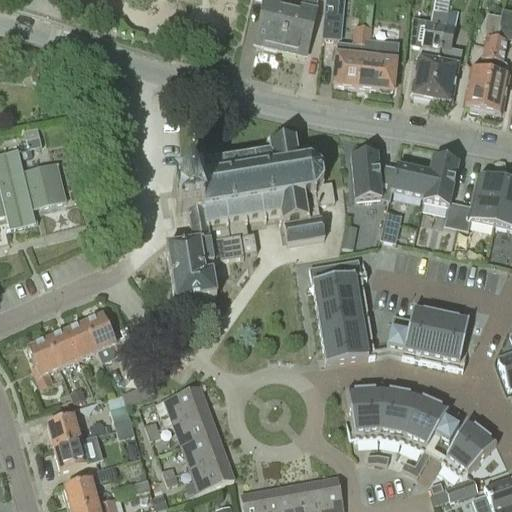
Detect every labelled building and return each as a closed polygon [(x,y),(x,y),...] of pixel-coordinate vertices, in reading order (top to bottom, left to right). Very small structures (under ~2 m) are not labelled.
[(317,0),(305,0),(303,11),(301,17),(290,14),(281,54),(305,60),(318,0),(317,0)] [(326,0),(325,16),(322,42),(345,45),(349,0),(326,0)] [(255,48),(281,54),(290,14),(278,12),(280,6),(267,3),(266,3),(265,4),(255,48)] [(412,50),(421,51),(411,101),(431,105),(445,30),(446,30),(449,16),(434,14),(431,28),(413,24),(412,50)] [(458,18),(449,16),(446,30),(445,30),(431,105),(450,108),(457,70),(447,68),(450,56),(451,56),(458,18)] [(501,16),(500,20),(488,18),(486,25),(486,31),(487,41),(480,75),(472,73),(464,111),(482,115),(496,47),(503,17),(501,16)] [(502,68),(507,46),(511,44),(511,18),(503,17),(496,47),(482,115),(501,119),(509,80),(508,80),(508,77),(505,68),(502,68)] [(361,49),(355,97),(363,98),(364,94),(379,96),(381,98),(387,99),(390,97),(392,97),(396,65),(364,61),(365,50),(368,50),(370,33),(355,31),(353,49),(356,49),(361,49)] [(338,47),(337,58),(333,91),(347,92),(346,96),(355,97),(361,49),(356,49),(353,49),(338,47)] [(27,155),(40,152),(36,134),(23,136),(27,155)] [(247,240),(245,230),(247,229),(246,225),(263,222),(263,227),(266,226),(265,222),(280,220),(281,227),(279,230),(281,231),(283,228),(284,228),(287,249),(324,243),(321,224),(319,224),(317,210),(334,207),(331,188),(324,189),(323,187),(322,186),(320,175),(322,175),(321,173),(319,174),(310,168),(310,166),(308,166),(307,167),(298,168),(295,147),(298,143),(296,142),(293,146),(270,149),(266,147),(265,148),(268,151),(269,158),(255,160),(254,156),(252,156),(252,161),(236,163),(235,159),(233,159),(233,163),(216,166),(216,162),(214,162),(214,166),(198,169),(197,165),(195,165),(196,170),(185,172),(182,168),(180,170),(183,173),(179,182),(177,182),(175,185),(176,191),(172,192),(177,219),(187,217),(192,249),(166,254),(175,310),(216,303),(211,269),(244,263),(243,260),(257,257),(253,239),(247,240)] [(0,204),(4,221),(8,235),(34,229),(31,216),(22,178),(17,158),(0,161),(0,204)] [(380,205),(388,206),(395,174),(377,170),(376,160),(350,163),(354,207),(380,205)] [(443,232),(455,234),(461,210),(449,208),(457,169),(432,164),(429,179),(423,208),(447,213),(443,232)] [(54,171),(22,178),(31,216),(63,208),(54,171)] [(422,208),(423,208),(429,179),(396,171),(395,174),(388,206),(389,207),(391,197),(423,204),(422,208)] [(469,226),(493,231),(504,184),(488,180),(487,184),(478,182),(472,212),(461,210),(455,234),(467,237),(469,226)] [(511,185),(504,184),(493,231),(511,235),(511,185)] [(379,245),(395,249),(401,221),(385,218),(379,245)] [(325,369),(325,371),(374,362),(361,285),(366,284),(363,264),(362,264),(362,265),(358,266),(358,264),(308,273),(311,288),(312,288),(312,289),(319,287),(321,298),(314,299),(314,298),(313,298),(316,316),(324,314),(326,325),(319,326),(319,325),(317,325),(323,360),(324,360),(324,358),(331,357),(333,368),(326,369),(325,369)] [(401,363),(462,376),(466,355),(465,356),(461,355),(468,326),(466,326),(466,327),(465,327),(464,334),(454,332),(455,325),(456,325),(457,324),(422,316),(422,318),(423,318),(422,325),(412,322),(413,316),(413,314),(412,314),(409,325),(393,321),(386,353),(403,356),(401,363)] [(101,368),(114,362),(124,358),(135,353),(128,339),(119,342),(114,344),(103,319),(84,327),(97,357),(95,357),(101,368)] [(79,365),(95,357),(97,357),(84,327),(65,336),(79,365)] [(65,336),(47,344),(60,373),(79,365),(65,336)] [(511,350),(511,360),(497,367),(507,395),(511,393),(511,339),(508,341),(511,350)] [(34,380),(41,395),(35,397),(38,406),(48,403),(45,393),(52,390),(47,379),(60,373),(47,344),(28,353),(39,378),(34,380)] [(136,394),(148,389),(142,374),(130,379),(136,394)] [(164,405),(172,429),(208,416),(200,392),(164,405)] [(404,467),(400,474),(410,479),(416,483),(440,443),(448,448),(458,432),(443,423),(448,415),(415,400),(381,394),(345,396),(350,424),(346,425),(346,424),(345,424),(349,446),(354,445),(378,444),(400,448),(422,458),(414,472),(404,467)] [(217,439),(208,416),(172,429),(181,452),(217,439)] [(115,437),(131,433),(128,422),(112,426),(115,437)] [(47,430),(53,454),(81,447),(74,423),(47,430)] [(466,426),(441,469),(461,484),(496,448),(466,426)] [(146,439),(156,435),(153,428),(143,432),(146,439)] [(133,442),(131,433),(115,437),(117,446),(133,442)] [(159,443),(156,435),(146,439),(149,447),(159,443)] [(225,462),(217,439),(181,452),(189,475),(225,462)] [(81,447),(53,454),(60,478),(99,468),(92,444),(81,447)] [(366,469),(376,468),(377,460),(366,461),(366,469)] [(377,460),(376,468),(386,470),(388,462),(377,460)] [(234,486),(225,462),(189,475),(198,499),(234,486)] [(163,485),(173,481),(170,473),(160,477),(163,485)] [(173,481),(163,485),(166,492),(176,489),(173,481)] [(337,483),(313,488),(316,511),(342,511),(339,492),(337,483)] [(471,505),(473,511),(509,511),(511,511),(511,484),(485,494),(486,499),(471,505)] [(450,507),(477,497),(472,485),(446,496),(450,507)] [(68,507),(69,511),(87,511),(98,509),(91,486),(64,493),(64,495),(62,498),(64,505),(68,507)] [(116,505),(131,500),(149,495),(146,486),(113,495),(116,505)] [(292,511),(316,511),(313,488),(289,492),(292,511)] [(429,492),(430,493),(432,499),(443,496),(440,488),(429,492)] [(292,511),(289,492),(265,496),(267,511),(292,511)] [(241,511),(267,511),(265,496),(240,501),(241,511)]
